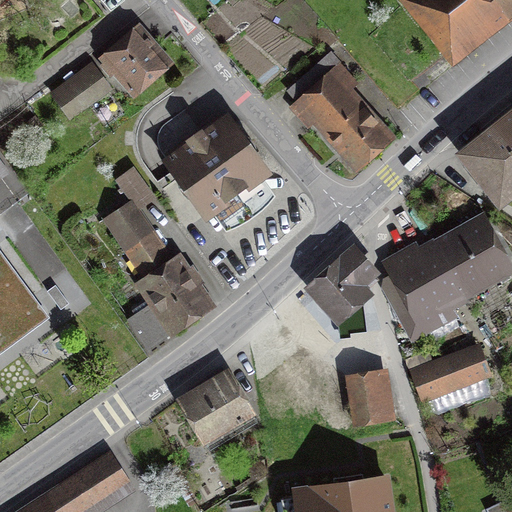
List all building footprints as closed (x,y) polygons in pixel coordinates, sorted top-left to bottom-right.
[(511,0),(419,0),(409,8),(454,64),(466,54),(457,43),(502,7),(506,11),(511,5),(511,0)] [(140,36),(106,64),(130,94),(165,66),(140,36)] [(330,54),(290,90),(301,103),(295,109),(310,126),(317,120),(357,165),(389,136),(348,91),(357,84),(330,54)] [(91,71),(52,98),(69,122),(108,94),(91,71)] [(227,123),(167,165),(205,219),(265,177),(227,123)] [(511,124),(461,167),(497,215),(511,202),(511,124)] [(132,172),(120,181),(138,205),(150,197),(132,172)] [(128,207),(106,221),(141,275),(163,260),(128,207)] [(416,248),(390,261),(396,273),(385,279),(414,335),(453,314),(448,304),(510,271),(485,223),(421,257),(416,248)] [(0,335),(41,305),(0,250),(0,335)] [(351,256),(308,294),(333,321),(375,282),(351,256)] [(178,265),(144,286),(155,303),(128,320),(145,347),(205,310),(178,265)] [(475,354),(412,376),(422,402),(484,380),(475,354)] [(380,380),(347,384),(352,425),(385,421),(380,380)] [(229,381),(182,408),(206,450),(253,423),(229,381)] [(110,461),(27,511),(81,511),(125,485),(110,461)] [(388,511),(384,479),(296,491),(298,511),(388,511)]
